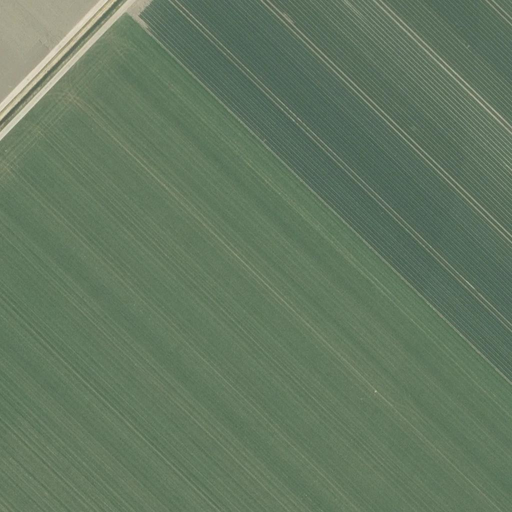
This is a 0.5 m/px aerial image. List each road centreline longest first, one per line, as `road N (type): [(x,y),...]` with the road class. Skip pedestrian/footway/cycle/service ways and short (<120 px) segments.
road 1 (track): [(0,137),(132,0)]
road 2 (track): [(103,0),(0,107)]
